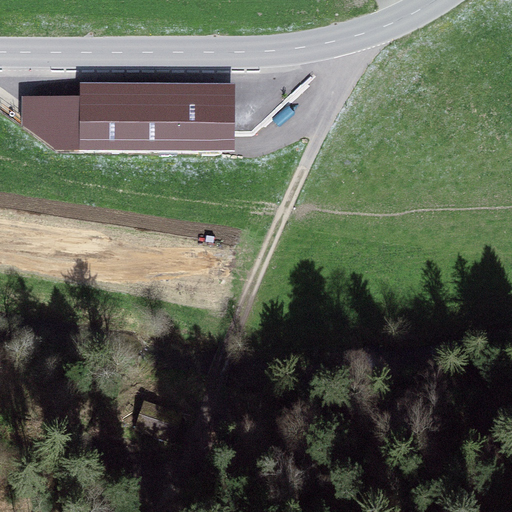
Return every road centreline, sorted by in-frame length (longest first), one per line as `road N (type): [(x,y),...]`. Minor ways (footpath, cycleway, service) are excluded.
road 1 (track): [(164,511),(291,192),(380,28)]
road 2 (secondary): [(0,52),(304,47),(380,28),(435,0)]
